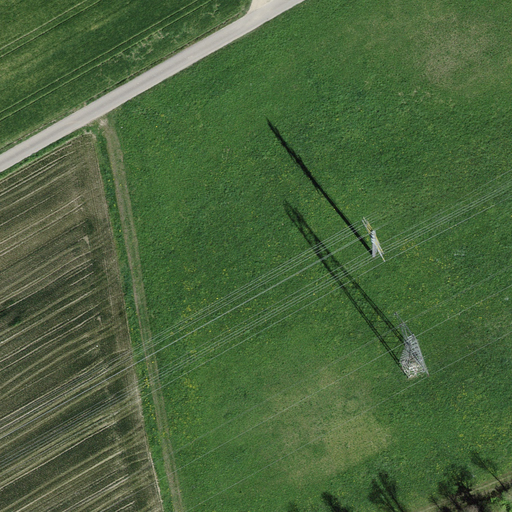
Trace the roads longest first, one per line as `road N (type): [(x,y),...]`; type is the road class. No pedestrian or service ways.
road 1 (track): [(104,105),(174,511)]
road 2 (unclassified): [(0,164),(289,0)]
